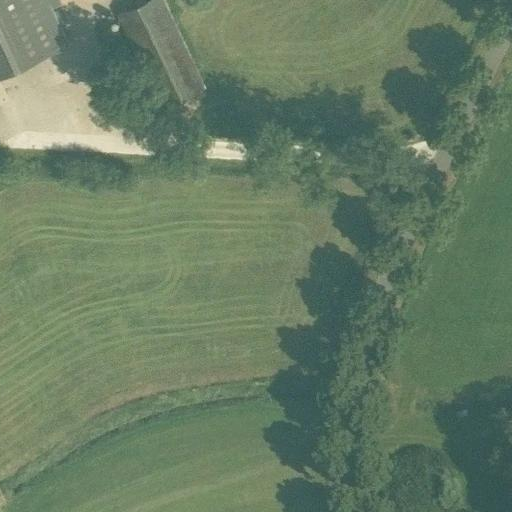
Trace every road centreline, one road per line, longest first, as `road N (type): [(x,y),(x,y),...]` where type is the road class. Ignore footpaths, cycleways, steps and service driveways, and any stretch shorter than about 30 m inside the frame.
road 1 (unclassified): [(355,511),(360,379),(380,299),(511,15)]
road 2 (track): [(59,511),(172,456),(261,436),(354,438)]
